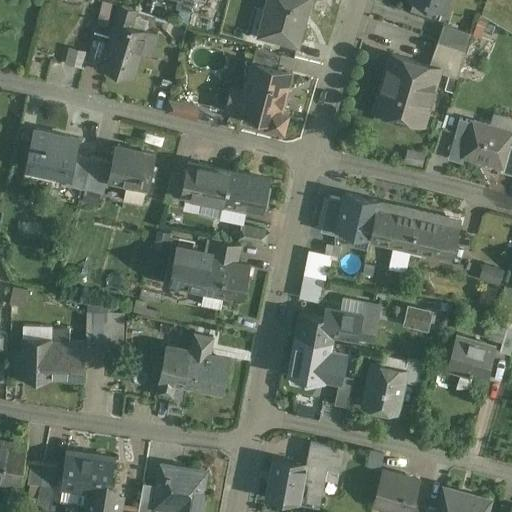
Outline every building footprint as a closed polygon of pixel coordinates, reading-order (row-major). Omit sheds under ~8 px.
[(177,0),(176,8),(191,11),(193,0),(177,0)] [(310,0),(268,0),(265,15),(268,16),(263,36),(298,46),(310,0)] [(446,0),(413,0),(411,9),(432,17),(435,6),(444,9),(446,0)] [(148,21),(133,17),(135,10),(121,6),(107,51),(102,67),(133,77),(141,50),(151,53),(157,35),(145,32),(148,21)] [(472,35),(445,25),(438,42),(466,52),(472,35)] [(104,44),(92,41),(87,62),(102,67),(107,51),(103,49),(104,44)] [(466,52),(438,42),(434,56),(462,66),(466,52)] [(82,66),(85,49),(65,46),(63,63),(82,66)] [(281,55),(256,49),(252,62),(278,69),(281,55)] [(419,63),(391,55),(391,57),(390,57),(388,67),(375,111),(376,111),(377,110),(421,123),(421,124),(422,124),(438,72),(439,69),(430,66),(419,63)] [(462,66),(434,56),(430,66),(439,69),(438,72),(457,78),(462,66)] [(278,69),(252,62),(245,90),(249,91),(243,112),(272,119),(270,126),(284,130),(288,112),(281,110),(291,72),(278,69)] [(198,106),(168,99),(165,112),(194,120),(198,106)] [(511,132),(473,121),(473,122),(460,118),(449,158),(462,162),(464,156),(502,167),(511,132)] [(78,138),(35,129),(27,165),(69,174),(70,174),(75,153),(78,138)] [(155,155),(115,146),(112,161),(108,179),(109,180),(127,183),(124,199),(141,202),(145,187),(148,188),(155,155)] [(511,148),(508,147),(501,172),(511,175),(511,148)] [(425,154),(408,150),(405,163),(422,167),(425,154)] [(93,157),(75,153),(70,174),(69,174),(67,184),(85,188),(93,157)] [(112,161),(93,157),(85,188),(100,192),(101,185),(108,186),(109,180),(108,179),(112,161)] [(230,170),(188,162),(185,176),(181,195),(182,196),(223,204),(230,170)] [(268,178),(230,170),(223,204),(224,204),(242,208),(242,206),(246,207),(261,210),(268,178)] [(185,176),(171,173),(164,201),(180,204),(182,196),(181,195),(185,176)] [(347,194),(338,232),(370,239),(378,201),(347,194)] [(419,210),(378,201),(370,239),(369,241),(396,246),(397,241),(412,245),(419,210)] [(242,208),(224,204),(221,218),(242,222),(246,207),(242,206),(242,208)] [(461,219),(419,210),(412,245),(426,248),(425,253),(452,259),(461,219)] [(239,223),(236,237),(264,243),(267,229),(239,223)] [(169,234),(158,231),(155,243),(167,246),(169,234)] [(240,246),(214,240),(211,253),(210,257),(237,262),(240,246)] [(211,253),(178,246),(170,283),(204,290),(210,257),(211,253)] [(307,248),(296,296),(315,300),(327,253),(307,248)] [(237,262),(210,257),(204,290),(206,290),(206,287),(220,290),(219,293),(224,294),(243,298),(250,265),(237,262)] [(508,272),(485,265),(480,280),(503,288),(508,272)] [(402,284),(391,282),(390,291),(400,293),(402,284)] [(498,291),(484,286),(478,303),(492,308),(498,291)] [(220,290),(206,287),(206,290),(204,290),(201,304),(221,308),(224,294),(219,293),(220,290)] [(162,293),(142,289),(140,301),(159,305),(162,293)] [(325,318),(300,313),(296,336),(297,336),(330,342),(331,342),(333,334),(371,341),(379,306),(362,302),(360,314),(327,308),(325,318)] [(402,325),(428,328),(430,307),(405,304),(402,325)] [(511,328),(506,326),(500,350),(499,349),(499,350),(499,352),(511,355),(511,328)] [(230,359),(209,354),(213,337),(195,333),(191,351),(184,384),(202,388),(202,389),(223,394),(230,359)] [(330,342),(297,336),(290,375),(323,381),(325,370),(331,371),(332,365),(356,370),(358,358),(328,352),(330,342)] [(495,347),(457,336),(447,368),(469,375),(468,376),(471,377),(471,375),(485,380),(494,349),(495,349),(496,348),(495,348),(495,347)] [(86,341),(52,340),(52,338),(24,337),(23,354),(16,354),(16,364),(23,364),(22,379),(85,381),(86,341)] [(191,351),(167,346),(162,370),(178,374),(176,383),(184,384),(191,351)] [(139,355),(130,353),(128,365),(136,367),(139,355)] [(421,361),(407,358),(405,370),(406,370),(403,382),(416,385),(421,361)] [(405,370),(373,363),(364,406),(396,413),(403,382),(406,370),(405,370)] [(178,374),(162,370),(157,394),(173,397),(176,383),(178,374)] [(354,378),(340,375),(334,405),(348,408),(354,378)] [(26,445),(0,440),(0,476),(2,477),(1,481),(19,484),(26,445)] [(344,449),(310,442),(305,464),(325,468),(325,469),(339,472),(344,449)] [(114,458),(67,451),(62,487),(63,487),(63,486),(88,490),(84,511),(120,511),(122,501),(112,499),(113,495),(109,494),(114,458)] [(305,464),(273,458),(266,497),(317,507),(325,469),(325,468),(305,464)] [(44,463),(30,462),(26,483),(40,485),(44,463)] [(50,511),(58,466),(44,463),(40,485),(33,511),(50,511)] [(200,511),(206,472),(161,465),(158,487),(155,506),(156,506),(156,505),(157,505),(178,509),(177,511),(200,511)] [(419,481),(383,472),(374,505),(400,511),(410,511),(412,504),(419,481)] [(158,487),(143,485),(138,511),(155,511),(157,505),(156,505),(156,506),(155,506),(158,487)] [(486,511),(490,501),(444,488),(438,511),(437,511),(486,511)]
